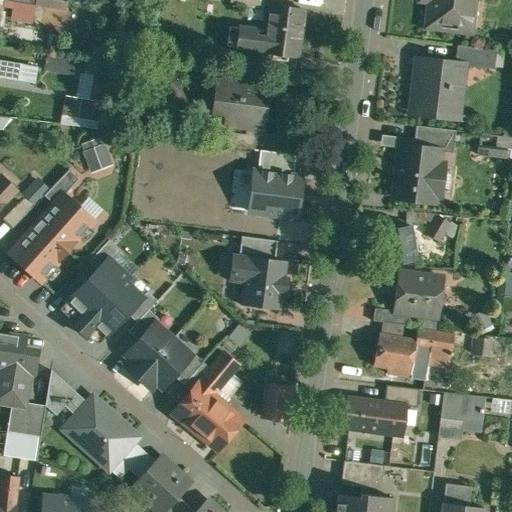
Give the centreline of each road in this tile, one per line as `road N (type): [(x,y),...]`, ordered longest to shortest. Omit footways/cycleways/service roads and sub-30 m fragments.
road 1 (residential): [(362,0),(295,511)]
road 2 (residential): [(250,511),(0,287)]
